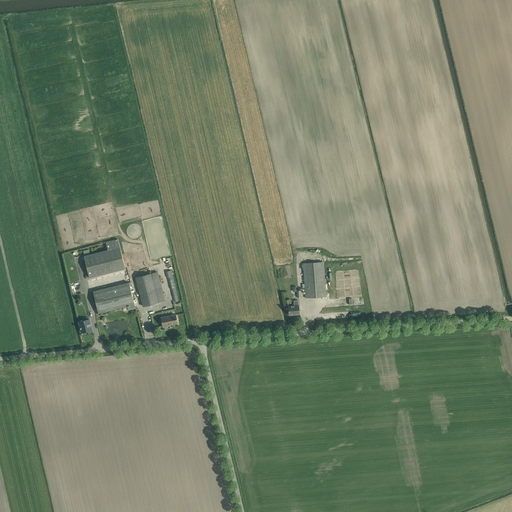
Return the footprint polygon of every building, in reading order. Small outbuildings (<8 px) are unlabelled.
[(125,269),(124,264),(118,239),(106,242),(108,250),(90,254),(89,249),(83,251),(84,256),(88,273),(90,278),(125,269)] [(326,296),(326,291),(323,262),(303,263),(306,298),(326,296)] [(168,271),(174,302),(179,301),(173,270),(168,271)] [(165,301),(158,302),(151,274),(158,272),(157,272),(136,277),(143,306),(165,301)] [(93,291),(98,313),(127,306),(128,310),(136,308),(129,282),(93,291)] [(294,314),(299,314),(299,305),(298,305),(298,300),(294,300),(294,305),(288,306),(289,315),(290,315),(291,316),(293,315),(294,314)] [(177,323),(175,315),(161,318),(163,326),(170,325),(170,324),(171,324),(177,323)] [(89,331),(89,332),(92,332),(89,319),(79,322),(81,333),(89,331)]
